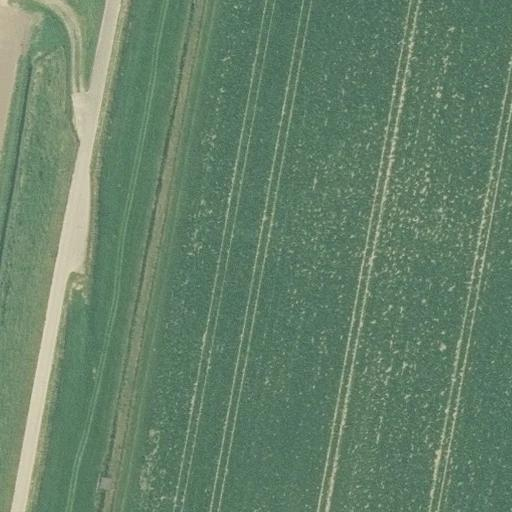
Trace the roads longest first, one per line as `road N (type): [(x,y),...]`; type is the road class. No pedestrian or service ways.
road 1 (track): [(111,511),(204,0)]
road 2 (unclassified): [(19,511),(110,0)]
